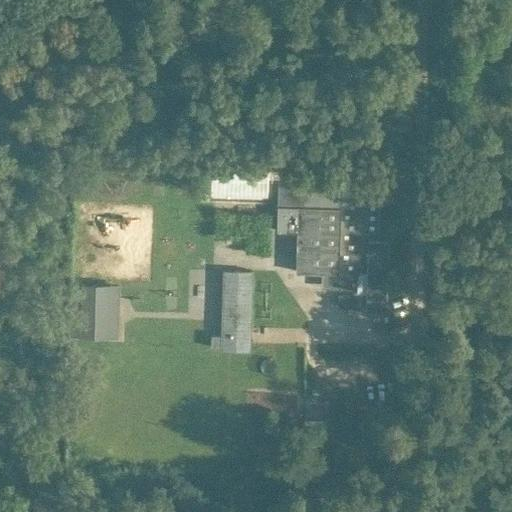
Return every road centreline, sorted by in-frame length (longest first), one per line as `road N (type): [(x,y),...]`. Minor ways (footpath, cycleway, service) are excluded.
road 1 (unclassified): [(406,294),(415,0)]
road 2 (track): [(402,511),(406,294)]
